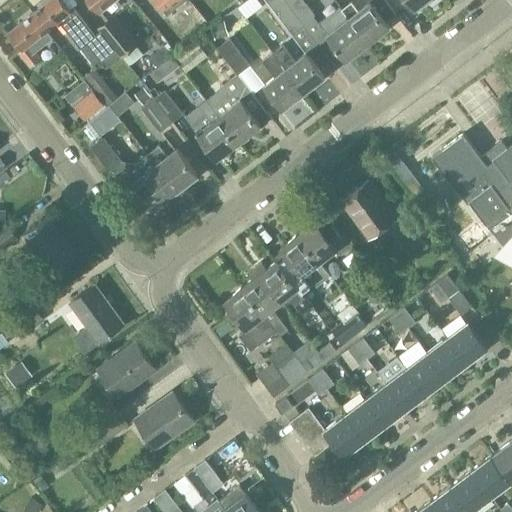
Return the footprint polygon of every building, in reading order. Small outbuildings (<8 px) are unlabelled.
[(123,55),(100,26),(98,27),(102,31),(97,35),(75,8),(72,10),(63,0),(48,0),(33,12),(47,30),(59,21),(81,49),(88,44),(107,68),(123,55)] [(115,0),(88,0),(99,13),(115,0)] [(155,0),(167,14),(184,0),(155,0)] [(265,0),(291,34),(304,25),(284,0),(265,0)] [(284,0),(304,25),(316,15),(304,0),(284,0)] [(365,0),(367,1),(358,8),(352,1),(342,8),(347,14),(368,42),(389,25),(386,21),(396,13),(385,0),(365,0)] [(404,0),(392,0),(401,15),(410,10),(404,0)] [(231,24),(242,15),(233,4),(222,12),(231,24)] [(9,32),(23,48),(18,52),(30,68),(41,59),(36,51),(53,37),(47,30),(33,12),(9,32)] [(100,26),(123,55),(129,63),(142,52),(137,46),(139,44),(114,14),(100,26)] [(338,23),(327,32),(330,37),(346,58),(368,42),(347,14),(337,21),(338,23)] [(161,17),(150,24),(162,41),(173,33),(161,17)] [(212,27),(216,41),(229,37),(224,23),(212,27)] [(250,65),(230,38),(219,47),(239,74),(250,65)] [(197,40),(174,57),(186,73),(209,56),(197,40)] [(324,75),(307,54),(306,52),(295,60),(284,45),(273,53),(303,92),(324,75)] [(263,61),(274,76),(264,84),(282,107),(303,92),(273,53),(263,61)] [(148,85),(179,66),(173,56),(142,75),(148,85)] [(95,68),(84,76),(99,95),(110,87),(95,68)] [(207,100),(238,141),(260,125),(257,120),(268,112),(238,74),(220,87),(221,89),(207,100)] [(145,102),(152,96),(145,86),(138,92),(145,102)] [(166,90),(155,98),(174,123),(185,114),(166,90)] [(104,108),(94,93),(74,107),(84,121),(104,108)] [(174,123),(155,98),(142,109),(161,133),(174,123)] [(238,141),(207,100),(185,117),(196,131),(216,158),(238,141)] [(110,106),(102,112),(114,127),(121,121),(118,117),(110,106)] [(463,132),(432,156),(468,203),(469,201),(493,233),(495,232),(505,245),(497,255),(511,259),(511,143),(507,147),(502,139),(481,155),(463,132)] [(123,160),(104,136),(91,146),(110,170),(123,160)] [(159,145),(147,155),(174,190),(197,172),(178,147),(167,155),(159,145)] [(136,163),(144,174),(133,182),(153,207),(174,190),(147,155),(136,163)] [(5,169),(0,172),(0,187),(12,178),(5,169)] [(369,180),(341,201),(368,237),(396,216),(369,180)] [(402,224),(421,250),(436,239),(416,213),(402,224)] [(46,217),(22,235),(48,271),(73,252),(46,217)] [(316,221),(299,234),(331,276),(337,271),(325,257),(336,249),(341,256),(351,248),(327,217),(319,224),(316,221)] [(0,228),(0,251),(17,240),(6,224),(0,228)] [(289,258),(280,264),(304,296),(305,295),(331,276),(299,234),(281,248),(289,258)] [(277,260),(267,269),(262,262),(255,268),(280,301),(289,294),(305,315),(315,307),(305,295),(304,296),(280,264),(277,260)] [(280,301),(255,268),(248,273),(253,279),(242,287),(276,331),(277,331),(281,335),(289,329),(272,307),(280,301)] [(448,274),(439,280),(451,296),(460,289),(448,274)] [(451,296),(439,280),(430,287),(442,302),(451,296)] [(99,341),(99,340),(123,322),(95,284),(70,302),(88,326),(99,341)] [(276,331),(242,287),(225,300),(247,329),(239,335),(251,350),(270,336),(276,331)] [(23,334),(44,320),(33,305),(12,319),(23,334)] [(397,312),(409,327),(417,321),(405,306),(397,312)] [(323,321),(342,345),(368,326),(357,312),(339,325),(331,314),(323,321)] [(409,327),(397,312),(389,318),(401,333),(409,327)] [(221,338),(233,329),(228,321),(215,330),(221,338)] [(447,336),(466,361),(487,346),(468,321),(447,336)] [(466,361),(447,336),(427,352),(446,377),(466,361)] [(364,337),(356,343),(368,358),(376,352),(364,337)] [(136,341),(97,369),(118,397),(156,369),(136,341)] [(318,350),(324,359),(337,350),(330,341),(318,350)] [(368,358),(356,343),(348,349),(360,364),(368,358)] [(324,359),(318,350),(308,358),(314,367),(324,359)] [(301,361),(293,351),(260,377),(267,387),(301,361)] [(446,377),(427,352),(406,367),(425,392),(446,377)] [(301,361),(267,387),(274,396),(308,371),(301,361)] [(24,379),(15,367),(5,374),(14,386),(24,379)] [(406,367),(386,383),(405,408),(425,392),(406,367)] [(323,368),(316,373),(327,389),(335,383),(323,368)] [(327,389),(316,373),(308,379),(319,394),(327,389)] [(386,383),(366,398),(385,423),(405,408),(386,383)] [(173,392),(134,420),(155,449),(194,420),(173,392)] [(294,404),(287,395),(276,404),(282,412),(294,404)] [(366,398),(345,414),(364,439),(385,423),(366,398)] [(86,438),(120,413),(112,401),(85,420),(93,432),(85,437),(86,438)] [(296,430),(315,415),(309,407),(289,422),(296,430)] [(120,413),(86,438),(94,449),(129,424),(120,413)] [(326,429),(328,433),(334,442),(344,454),(364,439),(345,414),(326,429)] [(315,415),(296,430),(302,439),(322,424),(315,415)] [(322,424),(302,439),(309,447),(328,433),(326,429),(322,424)] [(334,442),(328,433),(309,447),(315,456),(334,442)] [(511,440),(493,454),(511,479),(511,440)] [(0,441),(0,457),(17,480),(25,474),(0,441)] [(511,479),(493,454),(473,470),(497,502),(505,495),(500,489),(511,479)] [(205,460),(194,468),(213,492),(224,484),(205,460)] [(497,502),(473,470),(452,485),(471,511),(492,495),(497,502)] [(38,475),(32,480),(40,491),(46,486),(38,475)] [(185,475),(174,483),(193,508),(204,499),(185,475)] [(225,508),(228,511),(260,511),(246,492),(240,485),(220,501),(225,508)] [(452,485),(432,501),(440,511),(469,511),(471,511),(452,485)] [(182,511),(165,490),(155,498),(165,511),(182,511)] [(31,511),(34,511),(41,503),(32,497),(25,508),(31,511)] [(440,511),(432,501),(416,511),(440,511)] [(511,511),(511,506),(509,502),(501,508),(503,511),(511,511)]
